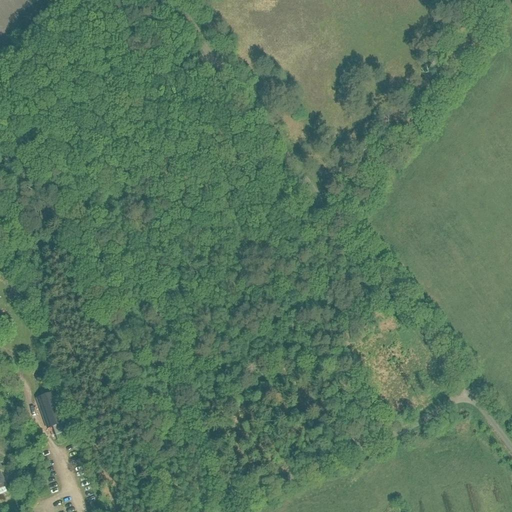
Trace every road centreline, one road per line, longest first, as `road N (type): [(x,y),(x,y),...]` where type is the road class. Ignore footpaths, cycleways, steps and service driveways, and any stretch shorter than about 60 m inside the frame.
road 1 (unclassified): [(466,389),(164,0)]
road 2 (unclassified): [(213,511),(419,422),(466,389)]
road 3 (track): [(0,383),(22,388),(77,511)]
